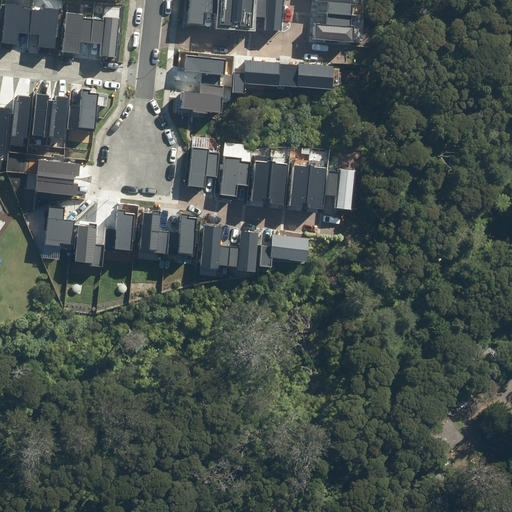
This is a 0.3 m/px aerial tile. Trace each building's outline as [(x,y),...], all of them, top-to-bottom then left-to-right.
[(215,14),(216,0),(189,0),(188,24),(204,25),(205,13),(215,14)] [(221,0),(219,24),(232,25),(232,21),(240,22),(240,26),(250,27),(252,0),(221,0)] [(257,0),(256,16),(267,17),(266,29),(280,30),(283,0),(257,0)] [(316,0),(316,3),(329,4),(327,27),(316,26),(315,39),(352,41),(353,28),(350,28),(352,7),(354,7),(354,0),(316,0)] [(21,6),(6,4),(2,41),(17,43),(18,32),(40,34),(39,47),(55,48),(59,10),(42,8),(42,11),(21,8),(21,6)] [(83,15),(67,13),(63,50),(78,52),(79,41),(101,43),(100,56),(116,58),(120,19),(103,17),(103,20),(82,18),(83,15)] [(198,54),(198,57),(186,56),(185,71),(225,75),(226,60),(210,58),(210,55),(198,54)] [(234,73),(233,93),(245,94),(246,84),(332,90),(334,66),(246,61),(245,74),(234,73)] [(225,85),(201,82),(199,94),(180,92),(179,100),(183,100),(182,108),(194,109),(194,112),(207,114),(208,111),(222,113),(225,85)] [(68,126),(95,130),(99,94),(91,93),(91,90),(83,90),(81,108),(70,107),(68,126)] [(50,96),(37,94),(33,136),(64,139),(68,98),(57,96),(56,101),(49,100),(50,96)] [(27,138),(31,98),(21,97),(20,101),(16,101),(15,113),(10,113),(10,108),(0,107),(0,150),(10,151),(11,146),(23,147),(24,138),(27,138)] [(216,177),(218,154),(209,153),(210,149),(191,147),(187,185),(204,187),(205,176),(216,177)] [(248,186),(251,163),(242,162),(242,158),(224,156),(220,194),(237,196),(238,185),(248,186)] [(79,176),(80,164),(39,159),(38,173),(27,172),(25,190),(77,196),(78,184),(74,183),(74,176),(79,176)] [(283,204),(288,165),(257,161),(252,201),(266,203),(267,197),(274,198),(273,203),(283,204)] [(321,209),(325,170),(294,166),(289,205),(304,207),(305,201),(311,202),(311,208),(321,209)] [(340,173),(327,171),(324,195),(337,196),(336,208),(352,210),(357,171),(340,169),(340,173)] [(65,207),(49,205),(45,245),(60,246),(61,243),(72,244),(74,221),(64,220),(65,207)] [(126,210),(117,210),(116,229),(106,229),(104,246),(104,250),(132,252),(135,215),(125,214),(126,210)] [(162,211),(152,210),(152,213),(144,213),(140,250),(166,253),(168,232),(160,232),(162,211)] [(189,215),(181,214),(179,233),(168,232),(166,253),(195,255),(198,219),(188,218),(189,215)] [(259,233),(241,231),(240,247),(221,245),(223,227),(204,225),(200,268),(219,270),(219,265),(238,267),(238,270),(255,272),(259,233)] [(97,228),(79,226),(75,262),(90,263),(90,266),(102,267),(104,250),(104,246),(95,245),(97,228)] [(272,247),(261,246),(259,266),(272,268),(273,258),(307,262),(309,239),(273,235),(272,247)] [(468,437),(452,416),(432,431),(448,452),(468,437)] [(498,427),(490,417),(481,425),(488,435),(498,427)]
